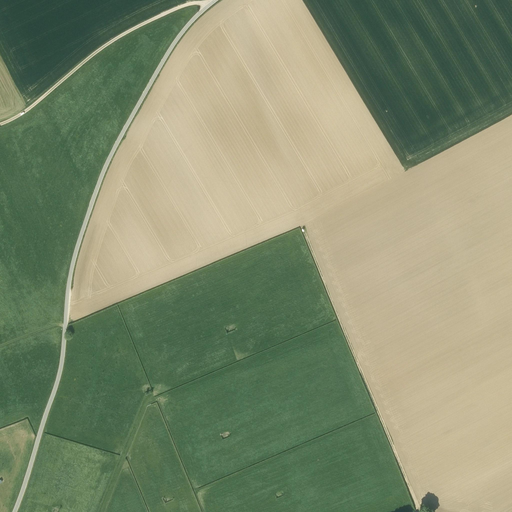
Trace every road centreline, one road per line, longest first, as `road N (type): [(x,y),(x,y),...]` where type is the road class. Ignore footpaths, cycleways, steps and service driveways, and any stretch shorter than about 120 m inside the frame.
road 1 (unclassified): [(14,511),(61,365),(71,269),(103,170),(170,47),(215,0)]
road 2 (track): [(209,4),(187,4),(113,40),(0,124)]
road 3 (track): [(415,511),(339,316)]
